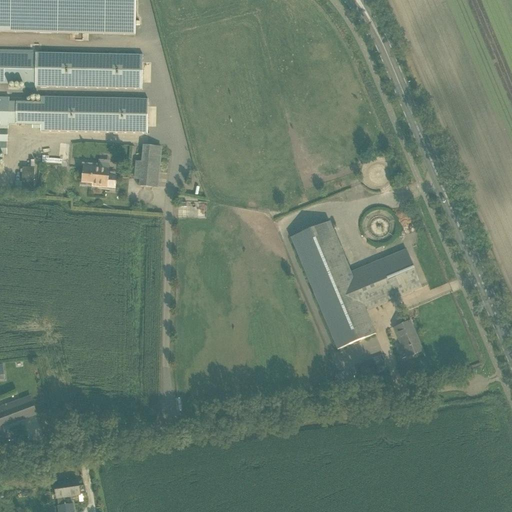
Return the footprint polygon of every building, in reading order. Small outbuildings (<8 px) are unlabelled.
[(135,0),(0,0),(0,31),(135,35),(135,0)] [(0,84),(24,85),(24,88),(36,89),(142,91),(143,58),(143,56),(36,54),(36,51),(0,50),(0,84)] [(0,154),(7,155),(9,98),(0,97),(0,154)] [(40,132),(147,134),(148,100),(41,98),(41,103),(40,126),(40,132)] [(41,103),(15,102),(15,126),(40,126),(41,103)] [(139,186),(158,188),(162,148),(143,146),(141,162),(136,162),(134,180),(139,181),(139,186)] [(93,187),(115,189),(116,177),(108,176),(109,169),(108,169),(108,165),(100,164),(100,169),(84,167),(82,183),(93,184),(93,187)] [(22,168),(21,193),(33,193),(34,169),(22,168)] [(291,238),(338,350),(376,334),(366,311),(422,288),(406,250),(350,273),(329,223),(291,238)] [(339,230),(345,244),(354,240),(348,226),(339,230)] [(394,329),(407,358),(422,352),(410,322),(394,329)] [(2,408),(0,408),(0,428),(36,415),(33,406),(30,399),(30,398),(12,404),(2,408)] [(58,507),(58,511),(73,511),(73,505),(66,506),(64,497),(70,497),(80,496),(80,495),(86,494),(85,486),(78,487),(78,482),(54,485),(56,499),(57,499),(58,507)]
